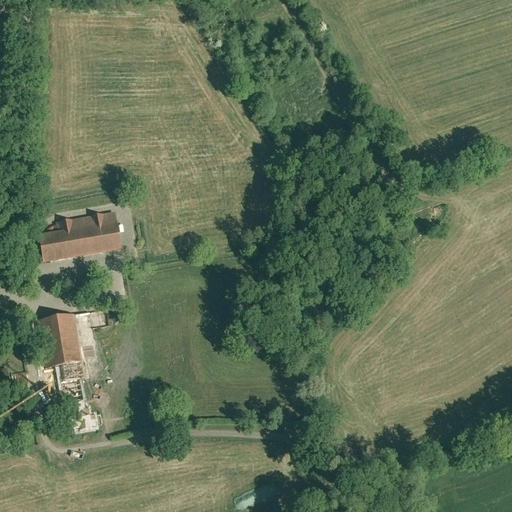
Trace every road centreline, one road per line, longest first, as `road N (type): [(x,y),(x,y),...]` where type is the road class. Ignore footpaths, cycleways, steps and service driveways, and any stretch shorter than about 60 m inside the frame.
road 1 (track): [(15,288),(44,447),(75,455),(182,434),(318,442),(320,511)]
road 2 (track): [(278,0),(375,174)]
